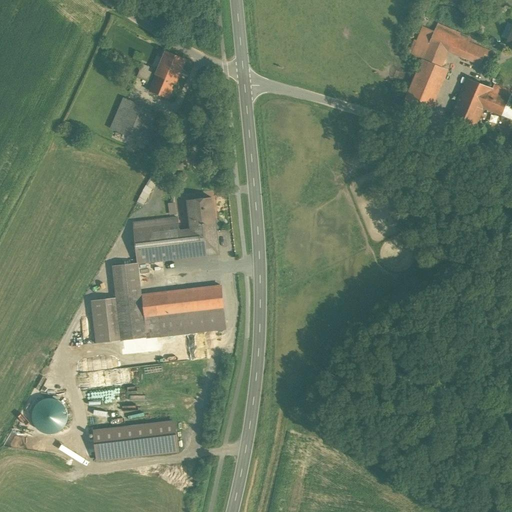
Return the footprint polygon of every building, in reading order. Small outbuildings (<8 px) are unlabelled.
[(423,60),(405,101),(424,109),(449,51),(480,64),(483,59),(489,62),(493,53),(449,34),(451,30),(438,24),(434,32),(425,28),(413,55),(423,60)] [(166,52),(150,91),(168,99),(185,60),(166,52)] [(142,64),(137,77),(148,82),(153,69),(142,64)] [(467,78),(450,120),(475,130),(483,111),(486,109),(502,116),(511,92),(495,86),(493,89),(467,78)] [(165,114),(126,98),(113,128),(152,144),(165,114)] [(147,205),(159,175),(152,172),(140,202),(147,205)] [(191,232),(215,229),(212,198),(188,201),(191,229),(191,232)] [(170,214),(177,214),(177,201),(169,202),(170,214)] [(218,254),(215,229),(191,232),(191,229),(179,231),(178,218),(133,223),(138,263),(218,254)] [(138,263),(113,266),(117,298),(92,301),(97,343),(226,328),(221,286),(141,295),(138,263)] [(57,400),(53,399),(48,400),(43,403),(40,405),(37,410),(36,416),(37,422),(40,426),(45,430),(48,431),(54,432),(61,430),(66,426),(69,421),(69,412),(66,406),(62,402),(57,400)] [(175,405),(135,407),(135,419),(175,416),(175,405)] [(94,432),(98,460),(177,451),(173,422),(94,432)]
